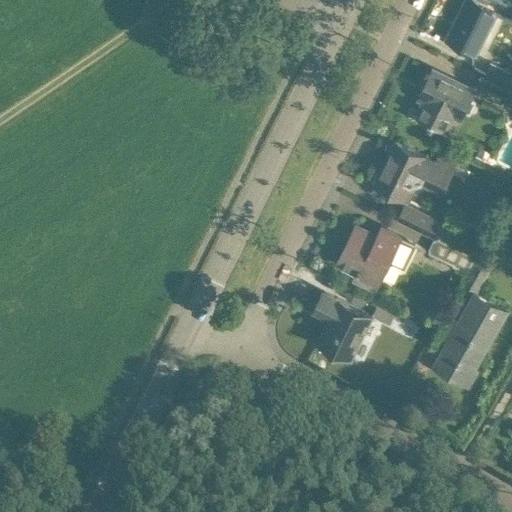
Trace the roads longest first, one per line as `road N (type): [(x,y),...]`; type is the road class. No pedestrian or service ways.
road 1 (residential): [(234,349),(417,0)]
road 2 (tertiary): [(191,328),(341,20)]
road 3 (residential): [(511,509),(234,349)]
road 4 (tertiary): [(103,511),(191,328)]
